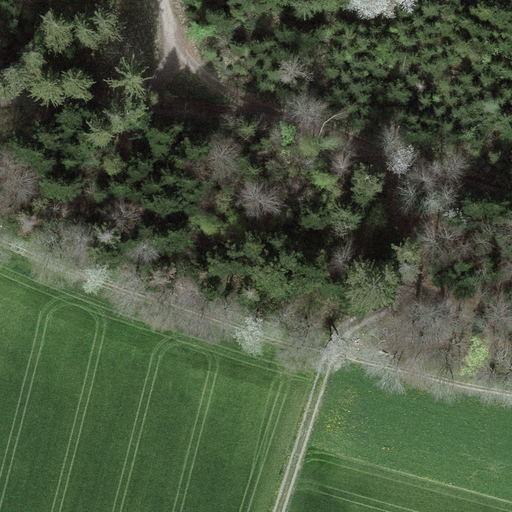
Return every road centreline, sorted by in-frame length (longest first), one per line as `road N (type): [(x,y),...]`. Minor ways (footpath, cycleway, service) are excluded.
road 1 (track): [(0,116),(250,104),(511,202)]
road 2 (track): [(369,288),(336,178),(250,104),(196,81),(171,46),(163,0)]
road 3 (track): [(281,511),(334,360),(369,288)]
